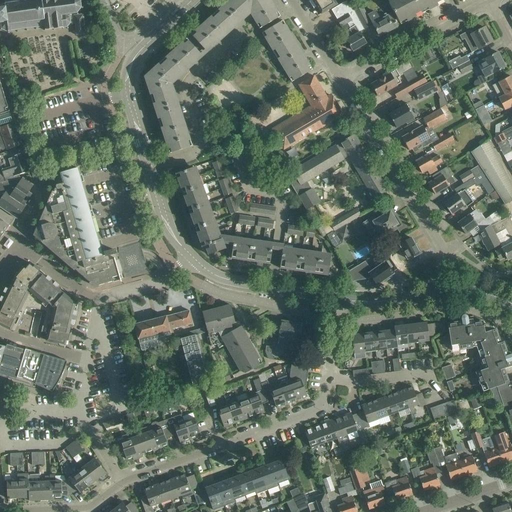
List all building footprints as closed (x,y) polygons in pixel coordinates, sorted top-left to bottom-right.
[(4,0),(5,4),(0,5),(0,7),(0,22),(1,22),(1,28),(0,28),(0,29),(0,30),(2,29),(7,31),(8,33),(9,33),(9,31),(44,26),(45,29),(44,30),(45,31),(45,30),(53,29),(53,30),(67,28),(67,29),(68,28),(67,26),(70,23),(71,23),(72,25),(75,24),(76,35),(86,34),(83,14),(79,15),(77,12),(80,8),(83,9),(83,7),(81,6),(80,1),(82,0),(4,0)] [(201,25),(191,34),(205,50),(207,52),(211,49),(209,47),(215,41),(219,38),(249,11),(259,2),(261,4),(264,0),(228,0),(218,10),(211,16),(209,17),(205,22),(201,25)] [(336,4),(333,0),(309,0),(308,1),(318,16),(336,4)] [(359,31),(364,29),(354,12),(347,0),(331,10),(344,32),(343,33),(347,39),(346,40),(353,51),(366,43),(359,31)] [(387,0),(388,0),(394,13),(399,22),(406,18),(407,21),(416,16),(415,13),(427,7),(429,9),(438,5),(436,2),(440,0),(387,0)] [(265,9),(252,17),(259,28),(280,16),(273,4),(265,9)] [(397,26),(391,14),(387,16),(385,14),(378,17),(375,12),(367,16),(362,7),(354,12),(364,29),(373,24),(379,36),(393,28),(397,26)] [(283,20),(262,33),(282,66),(283,68),(285,70),(292,82),(309,71),(312,69),(305,58),(289,32),(283,20)] [(464,39),(471,52),(492,41),(484,27),(471,34),(469,30),(459,35),(462,40),(464,39)] [(159,63),(144,77),(149,91),(150,95),(153,94),(156,102),(153,103),(153,105),(155,109),(158,119),(161,118),(164,126),(161,127),(161,129),(163,134),(163,135),(165,141),(169,153),(192,146),(190,141),(188,142),(169,83),(197,58),(199,60),(203,56),(200,54),(186,38),(176,47),(178,49),(173,53),(171,52),(165,57),(159,63)] [(481,85),(487,82),(485,77),(493,73),(505,67),(497,52),(477,63),(483,74),(477,77),(481,85)] [(452,70),(458,67),(469,61),(466,55),(460,58),(459,56),(448,62),(452,70)] [(402,72),(411,67),(408,61),(399,66),(402,72)] [(473,68),(469,61),(458,67),(461,74),(473,68)] [(390,73),(389,72),(383,75),(384,77),(371,84),(376,92),(373,93),(375,96),(377,95),(378,96),(397,85),(394,80),(400,76),(396,70),(390,73)] [(426,81),(422,75),(404,85),(407,92),(426,81)] [(498,82),(492,85),(498,98),(499,98),(505,94),(511,90),(511,79),(510,76),(498,82)] [(314,77),(300,85),(313,106),(273,130),(284,148),(342,114),(331,95),(326,98),(314,77)] [(437,94),(442,91),(436,80),(415,91),(419,100),(436,91),(437,94)] [(0,114),(9,111),(6,102),(0,81),(0,114)] [(511,90),(505,94),(499,98),(505,109),(511,106),(511,105),(511,90)] [(279,98),(271,102),(275,108),(283,104),(279,98)] [(481,100),(473,105),(475,110),(483,105),(481,100)] [(414,119),(407,106),(408,106),(406,101),(387,112),(392,120),(390,121),(394,127),(395,126),(396,128),(406,122),(407,124),(414,119)] [(483,105),(475,110),(479,117),(483,125),(492,121),(487,113),(483,105)] [(428,129),(446,119),(440,109),(422,118),(428,129)] [(0,126),(0,132),(3,141),(4,143),(19,138),(14,123),(13,123),(13,122),(0,126)] [(420,143),(423,147),(431,143),(422,126),(402,137),(408,150),(420,143)] [(497,144),(505,139),(511,135),(511,127),(502,132),(503,134),(495,139),(497,144)] [(449,133),(432,143),(431,143),(435,150),(446,144),(447,146),(454,142),(449,133)] [(374,199),(387,190),(354,134),(340,142),(341,144),(336,147),(335,145),(292,171),(297,179),(300,185),(306,181),(348,156),(374,199)] [(25,155),(19,138),(4,143),(7,155),(9,160),(25,155)] [(470,152),(479,165),(482,170),(496,191),(500,197),(505,204),(511,200),(511,185),(488,139),(470,152)] [(505,139),(497,144),(503,155),(511,151),(505,139)] [(437,170),(434,165),(442,161),(438,155),(431,160),(428,154),(415,162),(422,173),(427,170),(429,174),(437,170)] [(0,171),(3,180),(14,177),(11,168),(9,160),(7,155),(0,157),(0,171)] [(26,157),(25,155),(9,160),(11,168),(26,164),(24,158),(26,157)] [(212,163),(215,170),(223,167),(220,160),(212,163)] [(26,164),(11,168),(14,177),(19,175),(19,174),(28,171),(26,164)] [(463,184),(482,170),(479,165),(470,170),(459,177),(463,184)] [(193,167),(184,170),(176,173),(178,180),(175,181),(177,187),(180,186),(184,198),(181,199),(184,205),(187,204),(191,216),(188,217),(190,223),(193,222),(197,234),(194,235),(197,241),(200,240),(203,249),(206,248),(208,254),(225,248),(222,239),(218,240),(193,167)] [(225,175),(223,167),(215,170),(218,178),(225,175)] [(449,170),(447,167),(432,176),(434,180),(428,183),(434,194),(449,185),(446,180),(452,176),(448,171),(449,170)] [(113,251),(112,249),(101,252),(92,219),(77,168),(60,172),(62,179),(58,180),(57,183),(56,185),(34,235),(80,273),(90,282),(94,286),(98,285),(120,279),(119,275),(119,273),(115,261),(114,258),(113,254),(114,254),(113,251)] [(489,196),(496,191),(482,170),(463,184),(454,189),(457,194),(443,204),(445,207),(443,208),(447,213),(449,211),(451,214),(464,204),(466,207),(473,202),(471,199),(473,197),(467,189),(475,184),(477,187),(482,185),(483,186),(489,196)] [(19,175),(14,177),(3,180),(0,181),(0,206),(17,218),(26,205),(25,204),(32,194),(29,192),(33,185),(22,178),(21,179),(20,178),(19,175)] [(219,181),(221,188),(229,185),(226,178),(219,181)] [(289,181),(306,210),(320,201),(312,188),(311,188),(306,181),(300,185),(297,179),(291,183),(289,181)] [(232,193),(229,185),(221,188),(224,196),(232,193)] [(500,197),(496,191),(489,196),(491,199),(496,200),(500,197)] [(225,199),(228,206),(236,203),(233,196),(225,199)] [(238,211),(236,203),(228,206),(230,214),(238,211)] [(276,207),(256,204),(255,212),(274,215),(276,207)] [(365,229),(370,230),(375,226),(383,239),(391,235),(390,233),(397,229),(395,225),(397,224),(393,216),(392,216),(389,212),(390,211),(388,208),(382,212),(383,215),(376,219),(374,216),(362,223),(365,229)] [(334,230),(360,215),(357,209),(331,224),(334,230)] [(470,214),(457,223),(465,234),(477,225),(480,230),(480,231),(490,225),(494,223),(489,216),(485,220),(481,214),(479,216),(475,211),(470,214)] [(289,220),(304,222),(305,214),(290,212),(289,220)] [(238,223),(246,224),(247,216),(239,215),(238,223)] [(255,217),(247,216),(246,224),(253,225),(255,217)] [(501,221),(491,226),(500,244),(502,248),(495,252),(499,259),(506,256),(508,260),(511,257),(511,222),(509,217),(501,221)] [(0,236),(2,234),(8,225),(0,218),(0,236)] [(257,226),(265,227),(266,219),(258,218),(257,226)] [(274,220),(266,219),(265,227),(272,228),(274,220)] [(287,233),(294,234),(296,226),(288,225),(287,233)] [(353,237),(352,236),(346,225),(334,233),(333,231),(327,235),(334,248),(353,237)] [(480,231),(478,233),(488,251),(500,244),(491,226),(490,225),(480,231)] [(294,234),(297,235),(302,235),(303,227),(296,226),(294,234)] [(306,236),(312,237),(313,237),(314,229),(307,228),(306,236)] [(401,247),(407,259),(413,255),(414,256),(413,257),(414,257),(422,253),(416,243),(416,244),(415,244),(411,238),(406,240),(404,236),(387,247),(390,253),(401,247)] [(270,264),(272,246),(233,240),(231,258),(238,259),(237,262),(243,263),(244,260),(257,262),(256,265),(262,266),(263,263),(270,264)] [(282,250),(279,268),(286,269),(286,272),(292,273),(293,270),(305,272),(305,275),(311,276),(312,272),(324,274),(324,278),(327,278),(330,257),(282,250)] [(364,260),(346,273),(351,283),(352,282),(351,281),(365,279),(369,278),(368,278),(368,277),(370,276),(371,277),(377,285),(383,281),(384,282),(391,277),(390,276),(393,273),(385,261),(371,270),(364,260)] [(58,285),(47,276),(45,278),(38,272),(40,270),(34,265),(33,267),(29,264),(25,268),(23,266),(14,276),(8,289),(6,288),(0,300),(2,302),(0,305),(0,324),(15,332),(27,307),(30,308),(46,311),(41,332),(48,333),(46,340),(66,345),(67,340),(69,341),(71,334),(68,333),(70,324),(73,325),(76,310),(74,310),(75,303),(56,287),(58,285)] [(202,312),(205,322),(211,345),(216,344),(219,348),(225,344),(221,337),(240,326),(237,321),(235,322),(230,305),(202,312)] [(141,350),(151,347),(161,345),(160,344),(168,342),(166,336),(171,335),(171,333),(173,333),(172,328),(192,323),(189,310),(134,324),(141,350)] [(480,350),(500,342),(495,328),(492,329),(492,328),(491,327),(490,326),(489,325),(488,325),(487,324),(486,324),(484,324),(483,324),(483,321),(473,323),(472,318),(467,319),(467,317),(467,316),(466,315),(465,315),(464,315),(463,315),(462,315),(462,316),(461,317),(461,318),(462,321),(447,324),(451,348),(458,346),(459,349),(472,347),(472,344),(478,343),(480,349),(477,350),(477,351),(480,350)] [(274,321),(270,342),(277,343),(276,346),(287,347),(288,347),(289,340),(292,319),(288,318),(287,318),(286,321),(280,320),(280,322),(274,321)] [(297,320),(296,319),(292,319),(289,340),(309,343),(310,337),(311,337),(312,331),(305,330),(305,331),(301,330),(302,323),(296,323),(297,320)] [(426,322),(416,323),(418,342),(429,341),(428,334),(434,333),(434,328),(433,328),(441,327),(445,327),(444,323),(444,322),(433,323),(427,324),(426,322)] [(416,323),(405,325),(407,343),(418,342),(416,323)] [(405,325),(394,326),(396,344),(397,344),(407,343),(405,325)] [(221,337),(225,344),(240,371),(243,370),(245,373),(259,365),(256,360),(259,358),(241,326),(240,326),(221,337)] [(398,348),(397,344),(396,344),(394,326),(389,327),(390,330),(384,331),(387,349),(398,348)] [(373,329),(376,350),(387,349),(384,331),(378,331),(378,328),(373,329)] [(363,333),(365,352),(376,350),(373,329),(368,330),(368,333),(363,333)] [(365,352),(363,333),(356,334),(356,331),(351,332),(354,353),(365,352)] [(208,382),(195,334),(180,338),(193,386),(208,382)] [(508,382),(507,380),(503,368),(511,365),(511,360),(511,354),(508,355),(503,341),(500,342),(480,350),(482,356),(480,357),(484,369),(476,372),(483,391),(490,388),(496,386),(508,382)] [(0,370),(9,374),(17,376),(17,377),(22,378),(52,392),(54,389),(55,386),(57,384),(60,384),(60,383),(63,371),(65,368),(66,364),(67,361),(25,349),(7,344),(6,347),(5,347),(0,345),(0,370)] [(372,374),(379,374),(377,361),(370,362),(372,374)] [(306,386),(307,378),(308,367),(291,364),(289,380),(297,400),(307,396),(303,386),(305,386),(306,386)] [(455,377),(451,365),(441,368),(446,380),(455,377)] [(368,375),(367,369),(352,371),(353,377),(368,375)] [(218,379),(220,383),(231,379),(230,375),(228,371),(217,375),(218,379)] [(253,396),(248,398),(255,416),(264,412),(265,412),(262,404),(268,401),(263,390),(261,384),(259,378),(253,381),(257,392),(252,394),(253,396)] [(286,404),(297,400),(289,380),(279,384),(286,404)] [(263,390),(268,401),(273,399),(276,408),(286,404),(279,384),(270,387),(268,381),(261,384),(263,390)] [(451,381),(447,382),(446,383),(450,392),(454,390),(451,381)] [(502,403),(511,432),(511,385),(498,391),(502,403)] [(426,405),(422,396),(421,393),(415,395),(412,387),(407,389),(405,386),(401,388),(408,408),(411,415),(416,414),(413,406),(418,405),(419,408),(426,405)] [(496,386),(490,388),(496,405),(502,403),(498,391),(496,386)] [(397,392),(392,394),(398,412),(408,408),(401,388),(396,389),(397,392)] [(210,407),(216,405),(212,393),(205,395),(210,407)] [(246,393),(236,397),(244,419),(255,416),(248,398),(246,393)] [(398,412),(392,394),(386,396),(385,393),(381,395),(388,415),(398,412)] [(377,400),(371,402),(378,419),(388,415),(381,395),(376,397),(377,400)] [(244,419),(238,402),(236,397),(226,400),(228,405),(234,423),(244,419)] [(481,407),(478,398),(469,401),(473,410),(481,407)] [(359,416),(363,428),(369,426),(368,423),(378,419),(371,402),(366,404),(365,401),(360,402),(364,414),(359,416)] [(453,401),(448,403),(452,414),(457,413),(453,401)] [(452,414),(448,403),(442,404),(446,416),(452,414)] [(440,418),(446,416),(442,404),(436,406),(440,418)] [(228,405),(217,409),(224,427),(234,423),(228,405)] [(430,408),(434,420),(440,418),(436,406),(430,408)] [(133,412),(126,415),(129,425),(137,422),(134,416),(133,412)] [(351,412),(340,416),(347,434),(363,428),(359,416),(353,419),(351,412)] [(176,416),(165,420),(171,437),(177,435),(180,443),(190,439),(191,439),(184,421),(182,416),(181,414),(176,416)] [(110,420),(113,426),(125,422),(122,416),(110,420)] [(340,416),(330,420),(337,438),(338,442),(342,441),(341,437),(347,434),(340,416)] [(201,435),(197,426),(194,417),(184,421),(191,439),(201,435)] [(171,437),(165,420),(158,422),(156,421),(152,423),(151,425),(149,426),(159,451),(163,449),(162,446),(167,444),(165,439),(171,437)] [(330,420),(320,424),(326,442),(337,438),(330,420)] [(306,436),(300,438),(304,447),(310,445),(310,447),(311,450),(312,451),(318,448),(317,446),(326,442),(320,424),(310,427),(304,430),(306,436)] [(139,429),(141,434),(147,452),(152,450),(154,453),(159,451),(149,426),(139,429)] [(478,432),(471,434),(472,439),(476,448),(483,446),(478,432)] [(492,436),(493,439),(502,462),(511,458),(511,449),(510,443),(508,443),(504,432),(492,436)] [(147,452),(141,434),(131,438),(138,458),(143,457),(141,454),(147,452)] [(133,460),(138,458),(131,438),(120,442),(127,459),(132,457),(133,460)] [(472,439),(467,441),(470,450),(476,448),(472,439)] [(502,462),(493,439),(485,441),(489,450),(483,452),(488,467),(502,462)] [(75,440),(70,444),(78,454),(83,450),(75,440)] [(70,444),(65,448),(73,458),(78,454),(70,444)] [(374,448),(378,456),(383,453),(379,446),(374,448)] [(441,446),(434,449),(438,461),(445,459),(441,446)] [(430,464),(438,461),(434,449),(426,452),(430,464)] [(472,456),(459,461),(464,476),(477,471),(472,456)] [(95,458),(86,464),(97,479),(106,473),(95,458)] [(82,468),(77,471),(88,486),(97,479),(86,464),(82,459),(78,462),(82,468)] [(277,483),(289,479),(281,459),(270,464),(277,483)] [(410,471),(406,460),(400,462),(404,473),(410,471)] [(464,476),(459,461),(446,466),(451,480),(464,476)] [(270,464),(259,468),(267,490),(278,486),(277,483),(270,464)] [(259,468),(248,472),(256,491),(255,492),(256,494),(267,490),(259,468)] [(364,487),(358,468),(350,470),(357,489),(364,487)] [(421,475),(422,477),(419,478),(423,490),(439,484),(436,474),(434,468),(423,472),(424,474),(421,475)] [(77,471),(65,480),(71,495),(78,490),(80,492),(88,486),(77,471)] [(248,472),(238,476),(245,495),(255,492),(256,491),(248,472)] [(178,473),(174,475),(181,495),(191,492),(190,489),(198,487),(193,475),(186,477),(185,474),(179,476),(178,473)] [(17,474),(17,479),(18,479),(18,498),(24,498),(24,501),(29,500),(28,474),(17,474)] [(28,475),(28,474),(29,500),(40,500),(39,481),(39,474),(28,475)] [(50,475),(50,476),(51,499),(62,499),(62,496),(71,495),(65,480),(55,481),(55,474),(50,475)] [(7,498),(18,498),(18,479),(17,479),(10,480),(10,477),(9,475),(5,475),(4,477),(4,480),(6,480),(7,498)] [(170,480),(165,481),(171,499),(181,495),(174,475),(169,477),(170,480)] [(45,481),(39,481),(40,500),(51,499),(50,476),(45,477),(45,481)] [(235,499),(245,495),(238,476),(227,480),(234,499),(235,499)] [(328,492),(334,490),(330,476),(323,479),(328,492)] [(348,498),(352,496),(357,495),(355,490),(354,490),(349,478),(340,481),(341,487),(344,486),(344,487),(338,489),(340,495),(347,493),(348,498)] [(398,486),(387,490),(388,495),(394,493),(396,499),(412,494),(407,478),(396,481),(398,486)] [(235,499),(234,499),(227,480),(216,483),(224,506),(235,501),(235,499)] [(371,489),(363,492),(369,509),(378,505),(378,507),(379,507),(383,506),(384,505),(383,503),(385,503),(380,491),(384,489),(381,480),(369,484),(371,489)] [(158,481),(153,482),(161,502),(171,499),(165,481),(159,484),(158,481)] [(146,495),(140,497),(145,511),(153,511),(151,506),(161,502),(153,482),(149,484),(150,487),(144,489),(146,495)] [(224,506),(216,483),(205,488),(205,490),(200,492),(200,493),(204,503),(209,501),(213,510),(224,506)] [(297,487),(289,491),(293,498),(300,494),(297,487)] [(288,501),(292,511),(310,503),(305,493),(288,501)] [(316,502),(312,503),(308,504),(310,511),(330,511),(324,494),(314,497),(316,502)] [(343,505),(337,507),(339,511),(357,511),(352,496),(341,500),(343,505)] [(137,511),(136,510),(130,502),(125,506),(121,500),(117,503),(119,505),(114,509),(116,511),(137,511)] [(510,511),(507,502),(491,507),(492,511),(510,511)]
